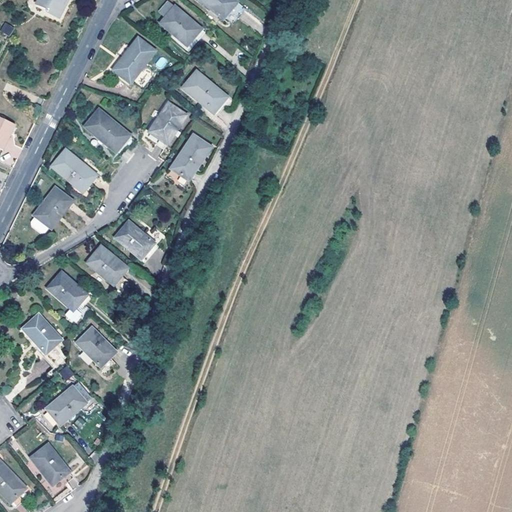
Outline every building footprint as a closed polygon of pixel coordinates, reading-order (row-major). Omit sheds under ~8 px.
[(42,0),(39,6),(50,11),(49,14),(60,19),(61,16),(64,17),(68,9),(67,4),(69,0),(42,0)] [(236,6),(229,0),(196,0),(196,1),(222,23),(236,6)] [(199,32),(168,4),(159,14),(165,19),(164,21),(160,26),(186,48),(199,32)] [(0,30),(9,36),(14,28),(5,22),(0,30)] [(199,32),(186,48),(189,51),(204,35),(199,32)] [(154,53),(137,40),(112,73),(129,86),(154,53)] [(226,100),(195,74),(181,91),(212,117),(226,100)] [(184,117),(166,105),(148,134),(166,146),(184,117)] [(116,155),(129,138),(98,112),(84,129),(116,155)] [(14,127),(0,119),(0,151),(1,152),(5,143),(2,141),(7,134),(9,135),(14,127)] [(129,138),(116,155),(119,158),(134,141),(129,138)] [(187,184),(209,150),(191,138),(169,172),(187,184)] [(95,178),(65,152),(51,168),(81,193),(95,178)] [(71,203),(54,189),(33,216),(35,217),(30,223),(31,227),(40,235),(44,234),(49,228),(50,229),(71,203)] [(153,246),(127,224),(114,239),(139,262),(153,246)] [(153,246),(139,262),(143,265),(157,249),(153,246)] [(124,269),(98,247),(85,263),(111,285),(124,269)] [(85,295),(58,271),(43,287),(70,311),(85,295)] [(65,347),(36,314),(21,328),(37,348),(35,351),(51,369),(48,371),(51,375),(64,364),(56,356),(65,347)] [(113,353),(90,329),(75,344),(98,368),(113,353)] [(62,380),(72,372),(65,365),(56,373),(62,380)] [(84,403),(71,387),(45,409),(58,424),(84,403)] [(66,470),(46,444),(29,457),(50,484),(66,470)] [(24,486),(0,462),(0,493),(8,502),(24,486)] [(66,470),(50,484),(53,489),(69,475),(66,470)] [(24,486),(8,502),(12,505),(27,490),(24,486)]
